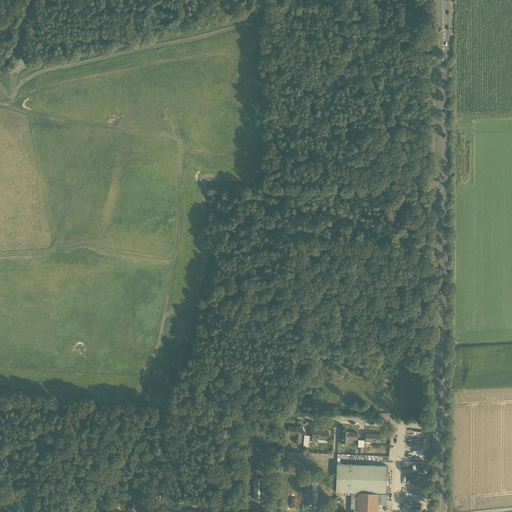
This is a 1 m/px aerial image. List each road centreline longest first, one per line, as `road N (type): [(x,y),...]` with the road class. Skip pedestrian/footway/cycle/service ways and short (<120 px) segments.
road 1 (primary): [(441,0),(442,427)]
road 2 (unclassified): [(271,0),(245,14),(0,74)]
road 3 (unclassified): [(0,387),(278,415)]
road 4 (residential): [(278,415),(442,427)]
